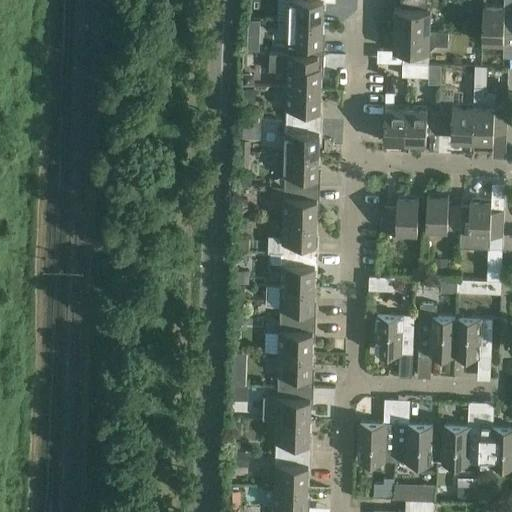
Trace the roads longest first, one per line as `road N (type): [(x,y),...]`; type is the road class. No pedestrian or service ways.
road 1 (residential): [(204,511),(224,14)]
road 2 (residential): [(352,368),(355,155)]
road 3 (residential): [(511,167),(355,155)]
road 4 (residential): [(355,155),(366,0)]
road 5 (residential): [(499,375),(352,368)]
road 6 (residential): [(356,511),(346,430),(352,368)]
